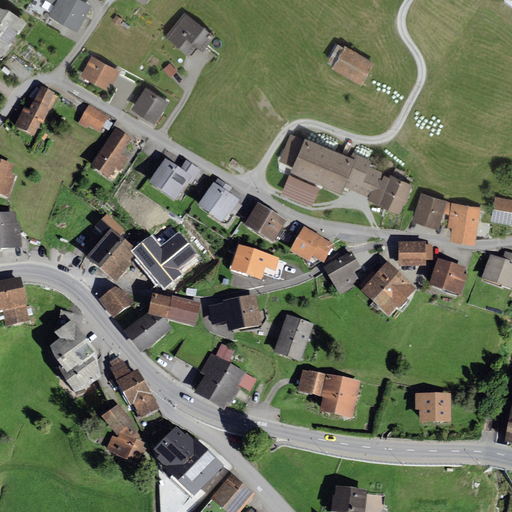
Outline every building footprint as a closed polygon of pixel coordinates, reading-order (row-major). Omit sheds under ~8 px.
[(42,0),(53,6),(48,16),(77,32),(91,6),(80,0),(42,0)] [(1,9),(0,7),(0,59),(0,60),(11,44),(10,43),(16,33),(18,35),(27,23),(8,10),(1,9)] [(215,37),(184,13),(164,37),(188,56),(195,48),(202,53),(215,37)] [(122,20),(116,15),(111,22),(118,27),(122,20)] [(374,64),(345,46),(343,48),(338,45),(327,63),(332,66),(331,69),(360,87),(374,64)] [(120,72),(91,56),(80,76),(105,90),(109,83),(112,85),(120,72)] [(177,71),(169,63),(162,69),(170,78),(177,71)] [(55,96),(40,88),(33,102),(31,101),(26,111),(24,110),(14,129),(33,139),(40,126),(42,127),(50,112),(47,111),(54,96),(55,96)] [(145,88),(131,110),(155,125),(169,103),(145,88)] [(57,97),(54,96),(47,111),(50,112),(57,97)] [(109,119),(89,107),(78,125),(86,130),(88,128),(99,135),(109,119)] [(132,140),(115,129),(89,170),(108,182),(115,171),(119,174),(127,161),(121,157),(132,140)] [(279,161),(292,167),(290,172),(340,194),(343,187),(368,198),(371,192),(376,190),(382,175),(383,173),(370,166),(372,161),(353,153),(350,159),(305,139),(303,141),(290,135),(279,161)] [(179,171),(165,161),(148,187),(175,204),(188,185),(191,187),(201,172),(185,162),(179,171)] [(15,168),(0,162),(0,198),(8,201),(15,179),(12,178),(15,168)] [(371,192),(368,198),(366,200),(398,214),(411,184),(390,175),(389,178),(382,175),(376,190),(371,192)] [(232,190),(217,180),(197,209),(221,226),(227,217),(229,218),(230,216),(235,219),(243,207),(239,205),(240,203),(229,195),(232,190)] [(446,201),(420,193),(411,223),(438,230),(440,225),(443,225),(446,214),(443,213),(446,201)] [(511,199),(495,197),(490,221),(511,225),(511,199)] [(451,203),(446,201),(443,213),(446,214),(449,215),(447,228),(451,229),(449,241),(475,245),(480,208),(451,203)] [(257,206),(243,229),(273,247),(287,223),(257,206)] [(0,254),(22,252),(19,225),(16,225),(15,215),(0,216),(0,254)] [(106,215),(92,230),(104,240),(110,232),(118,238),(124,230),(106,215)] [(334,246),(304,230),(290,255),(309,265),(312,260),(324,266),(334,246)] [(104,240),(85,263),(112,285),(128,265),(137,254),(118,238),(110,232),(104,240)] [(142,258),(138,262),(163,291),(181,277),(156,246),(155,247),(150,241),(137,252),(142,258)] [(425,243),(397,244),(398,270),(425,269),(425,263),(432,263),(431,246),(425,246),(425,243)] [(283,264),(237,250),(230,272),(261,282),(263,276),(278,280),(283,264)] [(350,256),(325,271),(340,295),(355,286),(353,283),(356,281),(351,275),(359,270),(350,256)] [(503,263),(489,259),(482,282),(511,290),(511,258),(505,256),(503,263)] [(467,272),(437,263),(429,290),(462,300),(468,282),(465,281),(467,272)] [(128,265),(112,285),(115,287),(131,267),(128,265)] [(388,265),(362,293),(390,318),(416,290),(388,265)] [(0,283),(0,315),(2,315),(6,330),(29,325),(28,317),(33,316),(31,306),(26,307),(20,280),(0,283)] [(117,288),(98,302),(113,321),(134,304),(125,294),(117,288)] [(171,301),(152,297),(148,316),(148,319),(164,323),(195,329),(200,304),(172,299),(171,301)] [(222,306),(208,309),(212,329),(227,326),(229,335),(262,329),(261,322),(268,320),(266,310),(258,311),(255,298),(222,304),(222,306)] [(147,315),(123,336),(141,357),(172,331),(164,323),(148,319),(148,316),(147,315)] [(314,326),(287,317),(273,358),(300,367),(314,326)] [(95,352),(69,325),(54,337),(61,345),(52,352),(67,372),(60,377),(78,399),(100,382),(95,352)] [(215,356),(210,354),(199,376),(204,378),(195,397),(223,411),(226,405),(230,407),(240,389),(251,394),(258,381),(229,367),(237,353),(221,345),(215,356)] [(121,362),(111,367),(120,384),(118,386),(131,409),(134,407),(142,420),(157,410),(137,375),(130,378),(121,362)] [(361,384),(301,372),(296,395),(323,401),(320,417),(352,423),(361,384)] [(450,397),(415,398),(415,414),(419,414),(419,428),(451,427),(450,397)] [(131,424),(119,408),(104,420),(119,440),(118,442),(112,438),(107,452),(126,464),(135,467),(143,453),(141,451),(143,446),(135,444),(138,437),(131,424)] [(482,419),(482,432),(490,432),(490,419),(482,419)] [(189,499),(219,468),(195,445),(194,446),(187,440),(185,441),(177,433),(157,453),(163,459),(160,462),(164,467),(161,471),(189,499)] [(243,511),(255,498),(231,478),(202,511),(243,511)] [(365,511),(367,495),(335,491),(332,511),(365,511)]
